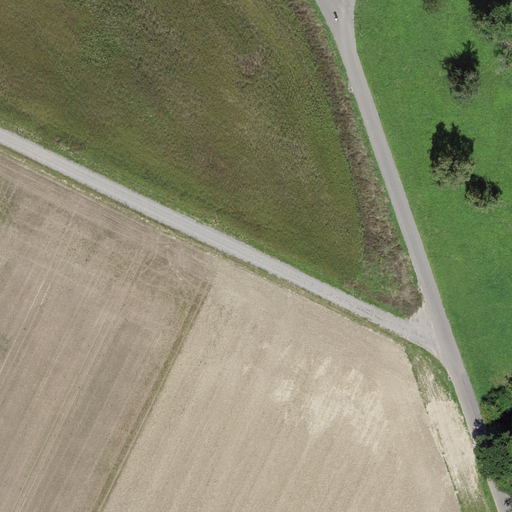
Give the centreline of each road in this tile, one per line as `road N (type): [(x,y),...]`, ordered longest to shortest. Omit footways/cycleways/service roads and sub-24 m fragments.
road 1 (unclassified): [(320,0),(333,16),(503,511)]
road 2 (track): [(445,349),(0,135)]
